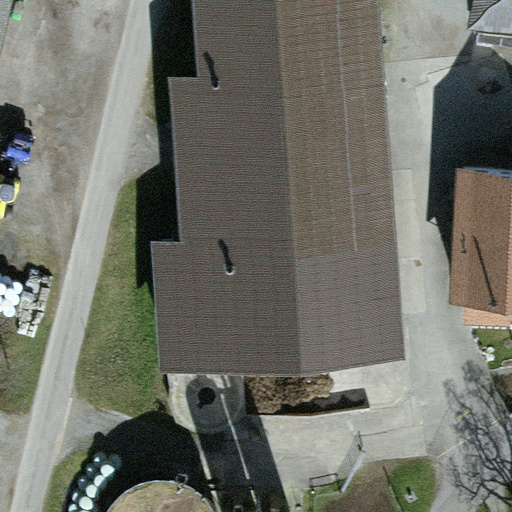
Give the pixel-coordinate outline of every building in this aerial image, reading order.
[(0,0),(0,144),(31,0),(0,0)] [(201,0),(216,211),(182,214),(192,361),(397,347),(387,206),(401,205),(386,0),(201,0)] [(511,0),(482,0),(478,29),(511,34),(511,0)] [(511,169),(483,169),(478,290),(511,291),(511,169)] [(171,421),(242,427),(246,387),(174,381),(171,421)]
